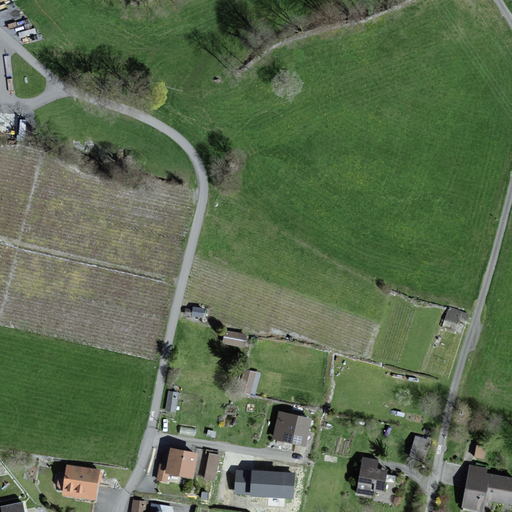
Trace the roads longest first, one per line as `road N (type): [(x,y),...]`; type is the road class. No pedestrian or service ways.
road 1 (unclassified): [(146,437),(202,202),(199,164),(170,131),(67,87),(0,31)]
road 2 (unclassified): [(428,511),(511,189)]
road 3 (residential): [(289,460),(146,437)]
